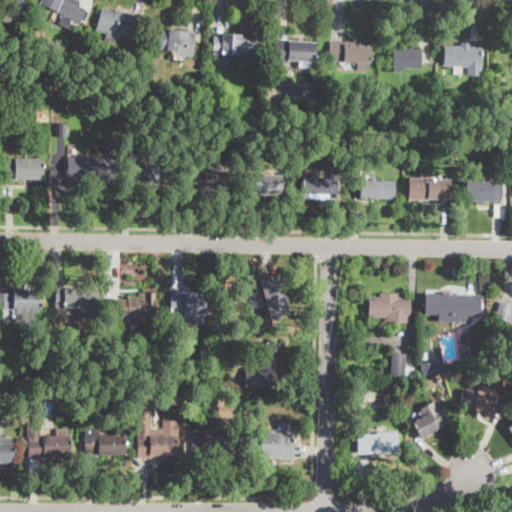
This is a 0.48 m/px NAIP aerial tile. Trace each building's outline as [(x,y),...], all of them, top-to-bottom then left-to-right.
[(80,21),(79,24),(71,21),(68,28),(58,24),(62,13),(38,3),(39,0),(77,0),(80,1),(79,6),(85,8),(80,21)] [(22,9),(14,22),(4,16),(11,3),(22,9)] [(133,40),(116,36),(115,40),(104,38),(106,32),(96,29),(101,8),(115,11),(116,8),(140,15),(133,40)] [(192,56),(183,55),(183,51),(152,46),(155,26),(196,32),(192,56)] [(256,55),(239,54),(239,61),(230,61),(231,54),(211,53),(212,35),(222,35),(222,32),(241,33),(241,36),(257,37),(256,55)] [(315,41),(313,67),(298,66),(298,60),(288,59),(288,63),(273,63),(274,39),(315,41)] [(370,45),(369,63),(329,62),(330,44),(370,45)] [(481,48),(480,75),(466,75),(466,67),(443,66),(444,47),(481,48)] [(420,63),(419,68),(401,68),(401,72),(392,72),(393,48),(420,49),(420,63)] [(502,132),(494,132),(494,122),(502,122),(502,132)] [(67,123),(66,137),(56,137),(56,123),(67,123)] [(469,153),(461,158),(459,153),(467,148),(470,152),(469,153)] [(116,157),(116,181),(67,180),(67,157),(116,157)] [(43,158),(43,180),(5,179),(5,158),(43,158)] [(170,165),(170,186),(137,185),(138,164),(170,165)] [(234,189),(195,190),(195,168),(234,167),(234,189)] [(328,197),(301,198),(301,177),(330,176),(330,173),(336,173),(336,197),(328,197)] [(281,175),(280,195),(246,194),(247,175),(281,175)] [(393,184),(392,198),(355,197),(355,191),(355,179),(393,180),(393,184)] [(451,181),(451,201),(408,200),(408,181),(451,181)] [(502,182),(502,201),(464,200),(464,181),(502,182)] [(290,311),(268,316),(259,278),(281,273),(290,311)] [(94,289),(93,309),(56,307),(56,298),(57,287),(94,289)] [(40,289),(40,311),(0,310),(0,293),(12,293),(12,288),(40,289)] [(203,291),(202,320),(168,319),(169,290),(203,291)] [(397,294),(397,298),(411,299),(410,323),(385,322),(385,317),(368,316),(369,297),(379,297),(379,293),(397,294)] [(479,315),(470,315),(470,323),(458,323),(458,315),(425,314),(425,293),(479,295),(479,315)] [(149,299),(147,319),(110,317),(111,297),(149,299)] [(500,300),(511,303),(511,310),(509,320),(495,315),(500,300)] [(278,380),(278,384),(258,384),(258,342),(279,342),(278,380)] [(469,357),(461,358),(459,348),(467,346),(469,357)] [(406,354),(405,375),(390,374),(391,353),(406,354)] [(416,354),(415,363),(408,363),(409,354),(416,354)] [(434,375),(421,377),(419,366),(438,365),(439,372),(434,373),(434,375)] [(257,383),(245,383),(245,367),(256,367),(257,383)] [(505,396),(501,416),(459,407),(464,387),(505,396)] [(451,421),(421,439),(411,421),(440,403),(451,421)] [(150,429),(162,429),(162,420),(176,420),(176,423),(178,423),(178,436),(175,436),(174,459),(136,458),(137,411),(151,411),(150,429)] [(41,425),(41,436),(69,436),(69,455),(60,455),(60,459),(28,459),(27,425),(41,425)] [(98,427),(98,436),(123,436),(123,454),(84,455),(84,427),(98,427)] [(358,454),(356,454),(355,434),(397,432),(398,452),(358,454)] [(293,457),(293,461),(278,460),(278,459),(258,458),(259,433),(294,434),(293,457)] [(234,438),(233,459),(206,458),(206,455),(192,454),(193,436),(234,438)] [(0,443),(2,444),(2,437),(10,438),(9,461),(0,461),(0,443)]
